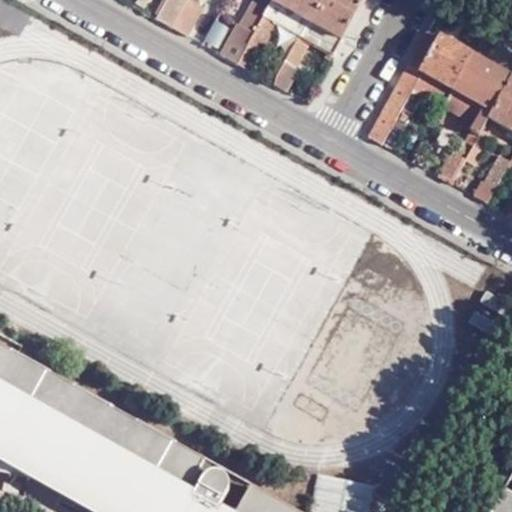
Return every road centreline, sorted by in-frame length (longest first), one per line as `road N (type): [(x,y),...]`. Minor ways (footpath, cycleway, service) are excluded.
road 1 (residential): [(324,135),(79,0)]
road 2 (residential): [(511,240),(324,135)]
road 3 (residential): [(324,135),(396,0)]
road 4 (residential): [(446,511),(511,392)]
